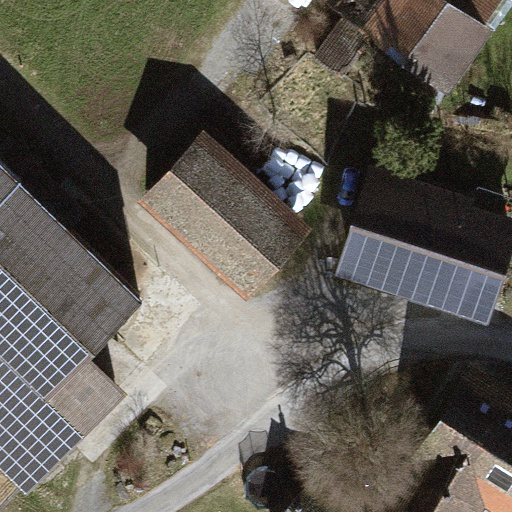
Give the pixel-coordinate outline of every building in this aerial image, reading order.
[(246,0),(230,25),(276,54),(310,0),(246,0)] [(327,0),(326,3),(341,13),(312,56),(340,75),(367,35),(446,96),(495,26),(487,21),(501,0),(327,0)] [(307,231),(202,137),(142,203),(247,297),(307,231)] [(0,146),(0,467),(30,497),(130,390),(95,352),(148,294),(0,146)] [(474,192),(374,162),(339,274),(489,319),(511,249),(511,212),(472,200),(474,192)] [(511,511),(511,387),(469,362),(380,506),(389,511),(482,511),(486,507),(497,511),(511,511)] [(178,426),(210,453),(257,399),(225,372),(178,426)] [(357,511),(312,476),(284,511),(357,511)]
